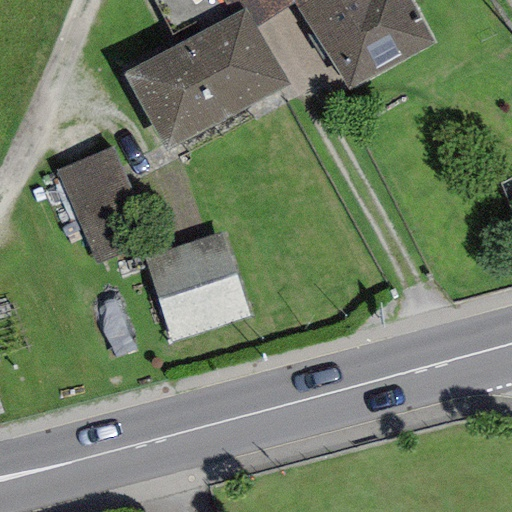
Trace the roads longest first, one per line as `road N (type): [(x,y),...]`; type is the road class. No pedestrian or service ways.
road 1 (primary): [(511,345),(77,461)]
road 2 (unknown): [(437,365),(338,170)]
road 3 (unknown): [(0,196),(86,0)]
